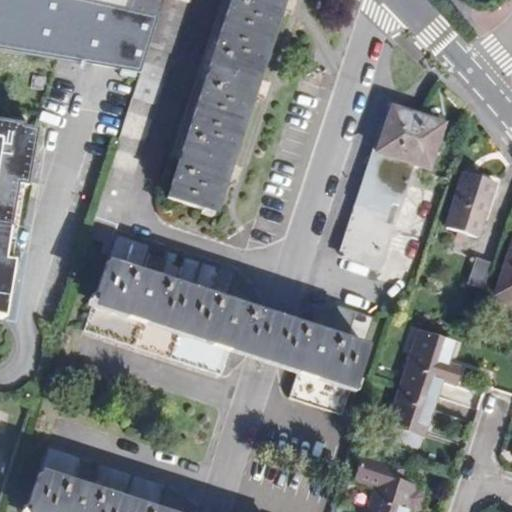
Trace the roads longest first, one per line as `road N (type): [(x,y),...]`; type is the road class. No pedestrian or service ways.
road 1 (residential): [(384,0),(294,279)]
road 2 (residential): [(211,0),(136,223)]
road 3 (residential): [(61,436),(226,489)]
road 4 (residential): [(87,358),(250,414)]
road 5 (residential): [(294,279),(136,223)]
road 6 (residential): [(294,279),(250,414)]
